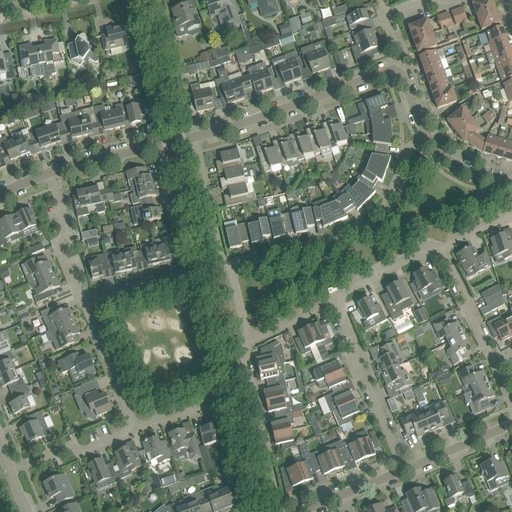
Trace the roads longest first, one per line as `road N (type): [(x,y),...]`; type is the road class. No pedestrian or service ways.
road 1 (residential): [(229,264),(343,239),(376,219),(407,153),(427,137)]
road 2 (residential): [(81,297),(181,272),(154,147)]
road 3 (residential): [(196,137),(401,69)]
road 4 (residential): [(405,471),(336,295)]
road 5 (residential): [(282,511),(247,377),(246,339)]
road 6 (residential): [(132,430),(81,297)]
road 7 (residential): [(229,264),(196,137)]
road 8 (residential): [(9,470),(57,448),(95,446),(132,430)]
road 9 (residential): [(81,297),(60,244),(66,231),(53,174)]
road 10 (residential): [(493,359),(441,243)]
